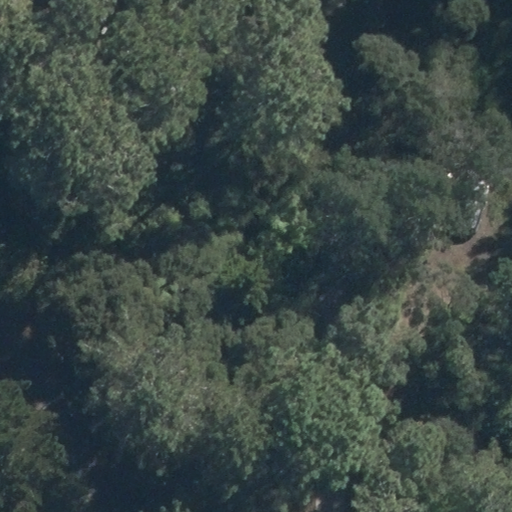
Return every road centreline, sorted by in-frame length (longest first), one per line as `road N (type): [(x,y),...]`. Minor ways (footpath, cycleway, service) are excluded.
road 1 (track): [(339,511),(335,458),(269,370),(150,292),(0,210)]
road 2 (track): [(330,0),(335,458)]
